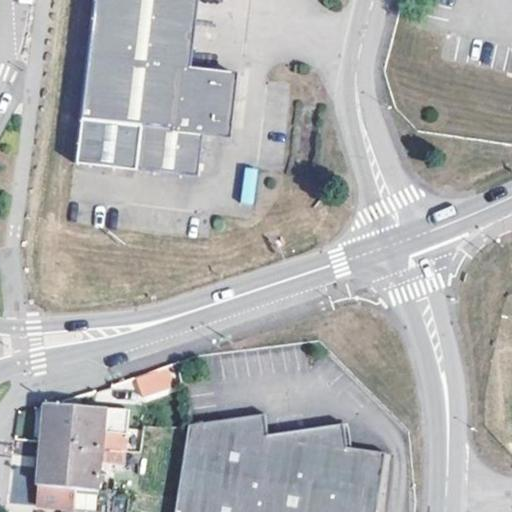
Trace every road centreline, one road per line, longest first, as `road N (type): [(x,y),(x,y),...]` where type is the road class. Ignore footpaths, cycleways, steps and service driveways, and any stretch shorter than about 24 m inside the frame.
road 1 (unclassified): [(446,495),(443,374),(403,240)]
road 2 (unclassified): [(372,0),(354,98),(403,240)]
road 3 (tertiary): [(403,240),(194,310)]
road 4 (tertiary): [(0,368),(147,336),(194,310)]
road 5 (tertiary): [(194,310),(0,326)]
